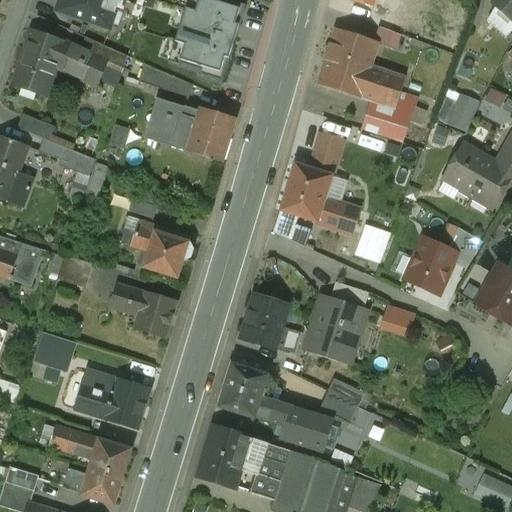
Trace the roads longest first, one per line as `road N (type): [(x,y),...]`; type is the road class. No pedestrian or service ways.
road 1 (secondary): [(237,230),(150,511)]
road 2 (residential): [(237,230),(495,332)]
road 3 (secondary): [(301,0),(237,230)]
